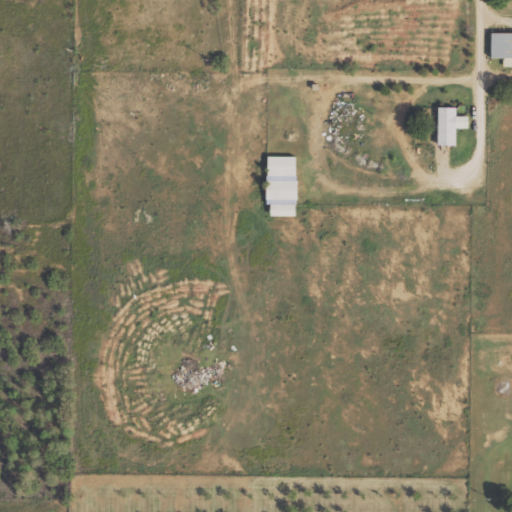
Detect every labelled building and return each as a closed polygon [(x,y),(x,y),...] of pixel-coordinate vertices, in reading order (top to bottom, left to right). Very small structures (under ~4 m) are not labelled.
[(511,33),(490,33),(490,58),(502,58),(502,66),(511,66),(511,33)] [(436,108),(436,145),(433,145),(433,163),(447,163),(447,145),(454,145),(454,128),(466,128),(466,116),(455,116),(455,107),(436,108)] [(266,156),(266,179),(295,180),(295,157),(266,156)] [(297,180),(265,180),(265,203),(296,203),(297,180)] [(269,204),(269,216),(294,216),(294,204),(269,204)]
